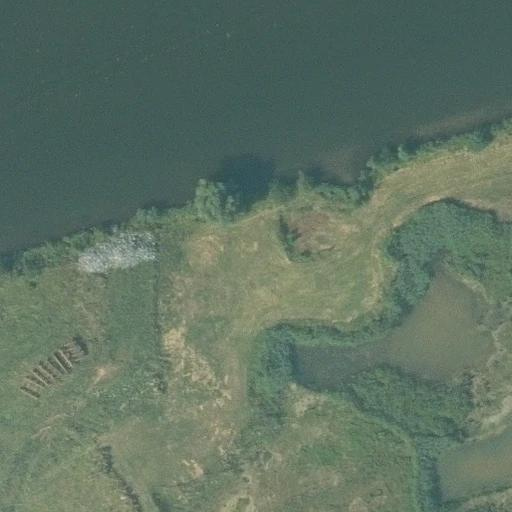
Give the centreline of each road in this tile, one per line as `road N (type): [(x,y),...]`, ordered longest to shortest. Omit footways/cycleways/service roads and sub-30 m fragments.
road 1 (track): [(141,297),(434,179),(511,156)]
road 2 (track): [(1,511),(31,433),(75,362),(141,297)]
